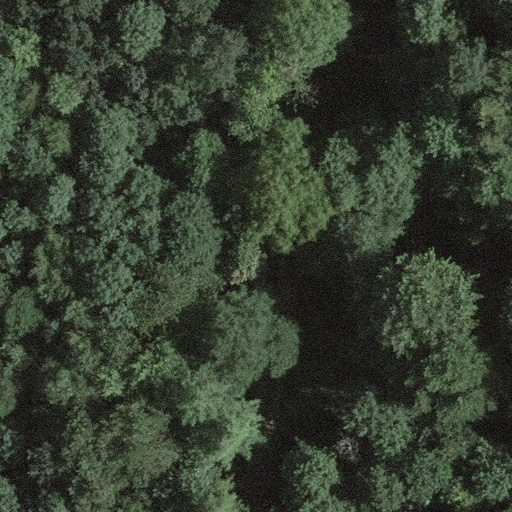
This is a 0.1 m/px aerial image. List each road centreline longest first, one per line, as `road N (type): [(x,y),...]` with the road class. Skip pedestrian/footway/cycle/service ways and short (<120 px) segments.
road 1 (track): [(258,511),(339,0)]
road 2 (track): [(511,302),(342,0)]
